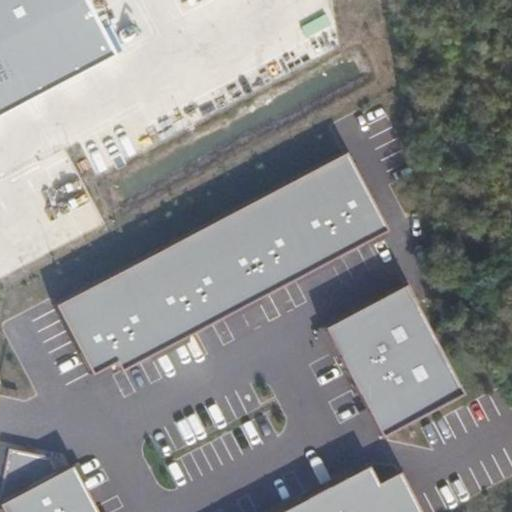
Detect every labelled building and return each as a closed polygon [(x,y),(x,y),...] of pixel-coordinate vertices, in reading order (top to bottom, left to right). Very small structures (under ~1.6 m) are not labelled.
[(74,0),(0,0),(0,106),(103,55),(74,0)] [(356,151),(59,298),(94,371),(118,356),(125,368),(375,240),(390,232),(356,151)] [(397,288),(328,327),(337,344),(382,435),(454,393),(397,288)] [(10,450),(0,496),(0,506),(73,468),(10,450)] [(280,511),(430,511),(407,472),(386,481),(375,464),(280,511)] [(73,468),(0,506),(0,511),(102,511),(86,480),(79,465),(73,468)]
